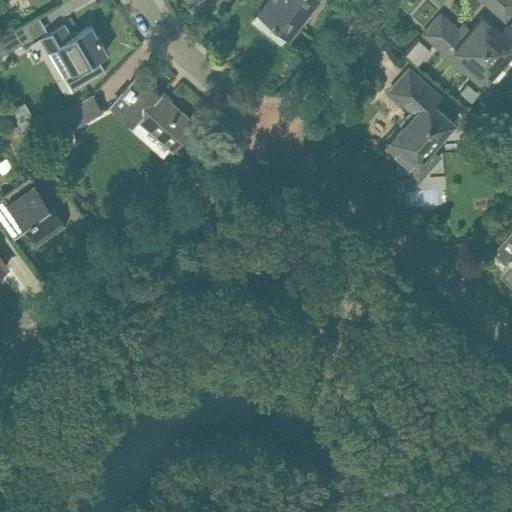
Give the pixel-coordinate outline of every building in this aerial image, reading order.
[(267,0),(259,11),(263,14),(265,13),(273,20),(272,21),(288,34),(314,0),(267,0)] [(465,35),(458,29),(439,12),(421,33),(455,63),(481,85),(511,48),(511,41),(493,25),(501,15),(504,18),(511,9),(511,0),(483,0),(491,7),(484,16),(483,15),(465,35)] [(64,24),(41,36),(49,49),(57,44),(72,69),(63,75),(72,90),(105,70),(96,56),(106,51),(90,24),(70,36),(64,25),(64,24)] [(0,37),(0,55),(21,43),(14,30),(0,37)] [(418,39),(405,53),(417,64),(430,49),(418,39)] [(421,179),(442,154),(432,145),(453,122),(428,100),(435,92),(408,68),(390,90),(415,113),(385,147),(421,179)] [(132,122),(137,116),(142,110),(152,118),(146,124),(172,147),(193,123),(138,74),(112,104),(132,122)] [(69,129),(101,112),(91,93),(59,111),(69,129)] [(4,132),(25,161),(38,152),(17,123),(4,132)] [(511,158),(502,159),(504,192),(511,191),(511,158)] [(2,196),(0,197),(0,218),(14,237),(26,228),(34,239),(60,220),(64,225),(65,224),(28,173),(1,193),(2,196)] [(511,226),(492,249),(502,258),(506,255),(508,257),(497,268),(511,281),(511,226)] [(375,511),(344,500),(338,511),(375,511)]
